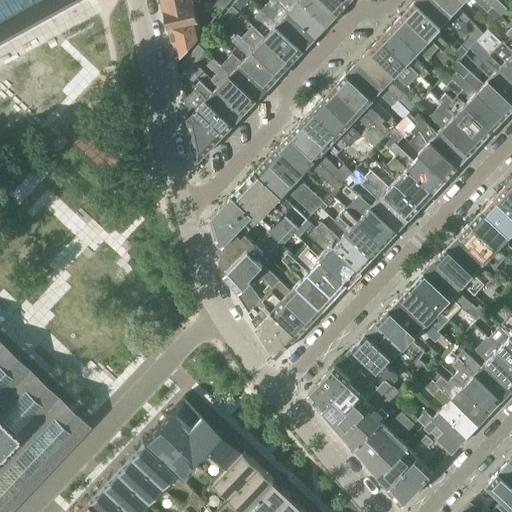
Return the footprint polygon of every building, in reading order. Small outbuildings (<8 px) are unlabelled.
[(0,0),(0,73),(18,63),(22,70),(40,60),(21,27),(70,0),(0,0)] [(161,0),(163,9),(202,0),(161,0)] [(202,0),(163,9),(167,26),(197,19),(195,11),(211,7),(211,6),(219,5),(220,12),(231,0),(202,0)] [(248,0),(237,0),(232,6),(238,11),(238,12),(248,0)] [(271,0),(267,5),(262,10),(303,49),(314,37),(274,0),(271,0)] [(299,0),(274,0),(314,37),(326,25),(299,0)] [(299,0),(326,25),(337,13),(322,0),(299,0)] [(322,0),(337,13),(349,0),(322,0)] [(437,0),(415,0),(415,1),(441,26),(447,20),(458,31),(464,26),(437,0)] [(461,0),(437,0),(464,26),(472,34),(477,39),(483,33),(458,9),(464,2),(461,0)] [(485,0),(461,0),(464,2),(465,0),(473,0),(487,12),(480,19),(489,27),(500,15),(485,0)] [(485,0),(500,15),(501,14),(506,8),(497,0),(485,0)] [(415,1),(404,13),(446,55),(455,63),(460,58),(467,51),(461,45),(456,51),(447,42),(446,43),(435,32),(441,26),(415,1)] [(238,11),(232,6),(223,16),(229,21),(238,11)] [(501,14),(500,15),(507,22),(511,26),(511,14),(506,8),(501,14)] [(271,30),(265,36),(291,61),(303,49),(262,10),(261,11),(261,10),(255,16),(271,30)] [(404,13),(392,25),(418,50),(424,44),(441,61),(446,55),(404,13)] [(197,19),(167,26),(175,60),(177,60),(201,35),(197,22),(197,19)] [(227,25),(220,20),(214,26),(221,32),(222,31),(221,31),(227,25)] [(244,37),(242,39),(279,74),(291,61),(265,36),(252,25),(243,35),(244,37)] [(423,78),(428,73),(428,72),(412,57),(418,50),(392,25),(380,37),(423,78)] [(476,40),(511,73),(511,49),(505,43),(489,27),(483,33),(477,39),(476,40)] [(247,55),(241,61),(268,86),(279,74),(242,39),(237,34),(232,40),(247,55)] [(461,45),(467,51),(470,48),(469,48),(476,40),(477,39),(472,34),(461,45)] [(380,37),(369,49),(396,74),(401,68),(412,80),(425,93),(425,94),(429,90),(433,87),(431,85),(423,78),(380,37)] [(489,77),(511,98),(511,73),(476,40),(469,48),(470,48),(494,72),(489,77)] [(187,56),(194,62),(205,51),(198,44),(187,56)] [(369,49),(358,61),(410,110),(421,99),(416,94),(410,100),(403,94),(389,81),(396,74),(369,49)] [(268,86),(241,61),(232,53),(220,65),(256,98),(268,86)] [(177,66),(180,82),(185,76),(196,86),(233,122),(245,110),(219,85),(212,92),(200,81),(196,85),(192,82),(196,78),(203,71),(194,62),(187,56),(178,66),(177,66)] [(211,78),(219,85),(245,110),(256,98),(220,65),(213,58),(207,64),(216,73),(211,78)] [(455,63),(452,66),(504,116),(511,107),(511,98),(489,77),(483,84),(478,79),(469,71),(458,61),(460,58),(455,63)] [(358,61),(346,73),(373,99),(378,93),(392,106),(404,117),(410,110),(358,61)] [(452,66),(440,79),(446,85),(452,79),(463,89),(457,96),(492,128),(504,116),(452,66)] [(346,73),(335,85),(386,135),(392,129),(392,128),(396,123),(391,118),(386,123),(366,105),(373,99),(346,73)] [(423,78),(431,85),(436,80),(428,73),(423,78)] [(335,85),(324,97),(350,123),(355,117),(366,127),(361,133),(368,141),(374,147),(377,144),(381,141),(386,135),(335,85)] [(196,86),(184,99),(222,134),(233,122),(196,86)] [(442,126),(469,152),(481,140),(438,100),(429,90),(425,94),(434,104),(432,107),(446,122),(442,126)] [(452,101),(445,94),(438,100),(481,140),(492,128),(457,96),(452,101)] [(324,97),(311,110),(356,152),(363,158),(367,154),(374,147),(368,141),(362,147),(343,129),(350,123),(324,97)] [(222,134),(184,99),(187,117),(196,160),(197,160),(222,134)] [(300,122),(327,147),(336,156),(342,149),(350,157),(356,152),(311,110),(300,122)] [(406,132),(413,124),(412,123),(406,118),(403,122),(400,119),(396,123),(406,132)] [(415,126),(457,165),(469,152),(442,126),(436,133),(421,118),(415,125),(412,122),(412,123),(413,124),(415,126)] [(300,122),(289,134),(340,184),(342,181),(348,176),(351,173),(343,165),(338,170),(332,164),(332,165),(321,153),(327,147),(300,122)] [(415,126),(411,131),(415,135),(409,142),(411,145),(418,151),(418,152),(419,153),(446,177),(457,165),(415,126)] [(392,129),(386,135),(381,141),(433,191),(446,177),(419,153),(413,160),(398,146),(393,141),(396,143),(401,137),(392,129)] [(289,134),(278,145),(304,171),(310,165),(321,177),(334,190),(336,188),(340,184),(289,134)] [(395,179),(421,204),(433,191),(381,141),(377,144),(392,158),(389,161),(401,172),(397,176),(392,172),(390,174),(395,179)] [(278,145),(266,157),(318,207),(323,201),(298,177),(304,171),(278,145)] [(266,157),(255,170),(281,195),(286,190),(312,214),(318,207),(266,157)] [(366,178),(408,217),(421,204),(395,179),(388,186),(362,162),(362,161),(359,164),(356,168),(366,178)] [(255,170),(243,182),(287,225),(294,232),(301,225),(307,219),(281,195),(255,170)] [(352,180),(348,176),(342,181),(347,185),(352,180)] [(376,199),(370,205),(396,230),(408,217),(366,178),(360,184),(376,199)] [(264,227),(267,230),(282,245),(294,233),(294,232),(287,225),(243,182),(231,195),(257,220),(264,227)] [(493,198),(511,215),(511,190),(506,185),(493,198)] [(331,194),(344,206),(384,243),(396,230),(370,205),(364,212),(350,199),(349,200),(336,188),(334,190),(331,194)] [(215,237),(222,244),(245,223),(250,228),(257,220),(231,195),(210,217),(216,237),(215,237)] [(511,215),(493,198),(482,209),(509,235),(511,231),(511,215)] [(351,225),(345,231),(371,256),(384,243),(344,206),(340,210),(343,213),(341,216),(351,225)] [(511,248),(504,241),(509,235),(482,209),(470,222),(506,255),(508,257),(511,252),(511,248)] [(311,223),(307,219),(301,225),(294,232),(294,233),(298,237),(309,226),(311,223)] [(322,222),(316,228),(359,269),(371,256),(345,231),(339,238),(322,222)] [(470,222),(467,225),(459,234),(486,260),(494,268),(506,255),(470,222)] [(222,265),(228,270),(267,230),(264,227),(252,240),(245,233),(250,228),(245,223),(222,244),(218,248),(224,254),(220,258),(222,265)] [(326,252),(320,258),(346,282),(359,269),(316,228),(313,230),(309,235),(326,252)] [(224,274),(239,291),(250,278),(249,277),(255,271),(262,264),(263,265),(282,245),(267,230),(228,270),(224,274)] [(447,247),(488,286),(493,290),(499,283),(480,265),(486,260),(459,234),(447,247)] [(435,259),(462,284),(468,279),(482,293),(488,286),(447,247),(435,259)] [(298,248),(292,255),(334,295),(346,282),(320,258),(314,264),(298,248)] [(301,278),(296,283),(322,308),(334,295),(292,255),(287,250),(280,258),(291,269),(292,268),(301,278)] [(424,270),(476,320),(485,310),(478,305),(476,308),(471,303),(457,290),(462,284),(435,259),(424,270)] [(262,264),(255,271),(265,280),(309,321),(322,308),(296,283),(290,290),(272,272),(263,265),(262,264)] [(466,329),(467,329),(473,323),(476,320),(424,270),(412,284),(439,309),(444,303),(460,319),(468,327),(466,329)] [(250,278),(239,291),(236,293),(250,316),(269,346),(276,356),(297,334),(261,299),(260,299),(248,282),(251,279),(250,278)] [(265,294),(261,299),(297,334),(309,321),(265,280),(269,284),(262,291),(265,294)] [(493,290),(499,296),(503,291),(505,289),(499,283),(493,290)] [(400,295),(441,335),(453,345),(456,342),(447,334),(452,329),(444,322),(448,318),(439,309),(412,284),(400,295)] [(389,308),(416,334),(421,328),(431,337),(434,334),(438,338),(441,335),(400,295),(389,308)] [(500,325),(511,336),(511,313),(496,299),(490,305),(504,318),(498,323),(500,325)] [(389,308),(377,320),(404,345),(414,355),(418,358),(424,351),(410,339),(416,334),(389,308)] [(407,362),(410,359),(414,363),(418,358),(414,355),(404,345),(377,320),(365,333),(392,358),(397,353),(407,362)] [(486,359),(511,384),(511,360),(483,333),(473,323),(467,329),(482,344),(481,344),(491,354),(486,359)] [(483,333),(511,360),(511,336),(500,325),(494,331),(490,327),(483,333)] [(385,378),(386,379),(389,376),(394,380),(398,376),(386,365),(392,358),(365,333),(352,346),(368,361),(367,362),(379,373),(379,372),(385,378)] [(0,511),(3,511),(26,488),(86,424),(84,422),(83,422),(82,422),(75,415),(76,415),(73,413),(66,406),(63,403),(63,404),(56,397),(57,397),(54,394),(54,395),(47,388),(44,385),(44,386),(37,379),(35,376),(27,370),(28,369),(25,367),(18,361),(18,360),(16,358),(15,358),(8,351),(9,351),(6,349),(0,343),(0,511)] [(321,409),(359,371),(367,362),(368,361),(352,346),(345,354),(353,362),(344,372),(335,364),(308,393),(321,409)] [(458,357),(501,398),(511,386),(511,384),(486,359),(481,365),(463,348),(456,355),(458,357)] [(452,376),(490,410),(501,398),(458,357),(452,364),(458,370),(452,376)] [(321,409),(333,423),(360,394),(354,388),(365,376),(359,371),(321,409)] [(441,375),(434,382),(478,423),(490,410),(452,376),(447,381),(441,375)] [(333,423),(344,435),(392,384),(386,379),(385,378),(378,386),(366,399),(360,394),(333,423)] [(426,387),(443,404),(438,410),(466,436),(478,423),(434,382),(432,380),(426,387)] [(344,435),(354,448),(381,421),(385,417),(379,411),(391,398),(392,399),(399,391),(392,384),(344,435)] [(417,419),(430,430),(435,436),(451,451),(466,436),(438,410),(431,417),(425,411),(418,418),(417,419)] [(169,411),(155,426),(194,463),(208,448),(189,429),(169,411)] [(354,448),(366,461),(408,417),(401,411),(387,426),(381,421),(354,448)] [(204,413),(189,429),(208,448),(228,467),(244,451),(204,413)] [(366,461),(377,474),(406,444),(399,438),(417,419),(418,418),(412,413),(408,417),(366,461)] [(155,426),(141,441),(173,471),(181,478),(194,463),(155,426)] [(377,474),(387,487),(427,445),(435,436),(430,430),(412,450),(406,444),(377,474)] [(451,451),(435,436),(427,445),(433,452),(442,461),(451,451)] [(141,441),(127,456),(158,486),(173,471),(141,441)] [(427,445),(387,487),(402,503),(433,470),(423,461),(433,452),(427,445)] [(228,467),(213,484),(227,498),(258,465),(244,451),(228,467)] [(127,456),(113,471),(144,501),(158,486),(127,456)] [(511,461),(510,459),(498,471),(511,484),(511,461)] [(258,465),(227,498),(242,511),(273,479),(258,465)] [(113,471),(99,486),(126,511),(134,511),(144,501),(113,471)] [(511,484),(498,471),(487,483),(502,498),(511,507),(511,484)] [(273,479),(242,511),(270,511),(288,493),(273,479)] [(489,511),(492,509),(502,498),(487,483),(470,501),(459,511),(489,511)] [(126,511),(99,486),(85,501),(96,511),(126,511)] [(288,493),(270,511),(297,511),(303,507),(288,493)] [(194,495),(186,503),(192,509),(200,500),(194,495)] [(510,511),(511,511),(511,507),(502,498),(492,509),(493,510),(496,505),(503,511),(510,511)] [(200,500),(192,509),(195,511),(201,511),(207,506),(200,500)] [(96,511),(85,501),(74,511),(96,511)]
